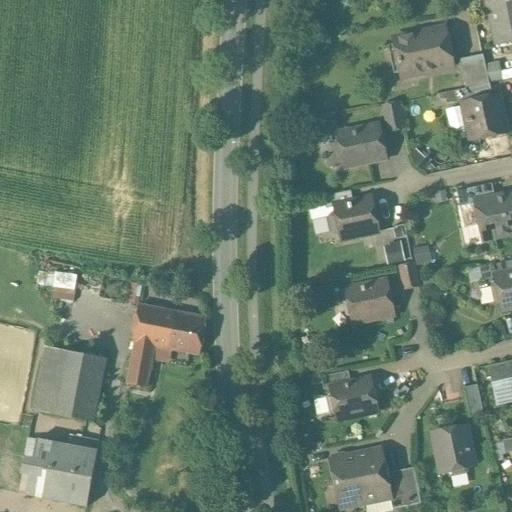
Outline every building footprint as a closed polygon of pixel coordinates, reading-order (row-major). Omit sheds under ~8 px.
[(511,0),(488,0),(492,13),(490,14),(497,46),(511,42),(511,0)] [(445,29),(393,40),(401,79),(453,68),(445,29)] [(484,59),(460,64),(466,89),(489,85),(484,59)] [(500,60),(488,62),(491,81),(503,79),(500,60)] [(466,89),(454,92),(457,104),(462,103),(462,102),(492,96),(489,85),(466,89)] [(492,96),(462,102),(462,103),(471,142),(506,135),(498,95),(492,96)] [(398,104),(384,107),(389,132),(403,129),(398,104)] [(378,127),(338,135),(339,141),(335,145),(338,160),(344,162),(345,168),(385,159),(378,127)] [(492,184),(456,192),(460,207),(475,203),(475,202),(495,198),(492,184)] [(351,192),(323,197),(326,210),(333,208),(353,203),(351,192)] [(511,194),(495,198),(475,202),(475,203),(484,241),(511,235),(511,194)] [(353,203),(333,208),(334,214),(330,217),(333,233),(338,235),(340,240),(380,232),(373,199),(353,203)] [(386,242),(387,263),(404,262),(403,241),(386,242)] [(430,245),(416,247),(418,264),(432,263),(430,245)] [(511,261),(479,269),(482,281),(495,279),(494,278),(511,274),(511,261)] [(413,264),(399,267),(404,291),(418,288),(413,264)] [(54,268),(53,299),(76,299),(76,268),(54,268)] [(511,274),(494,278),(495,279),(496,284),(492,287),(495,303),(500,305),(502,311),(511,308),(511,274)] [(386,282),(346,291),(347,297),(343,300),(347,316),(352,318),(353,323),(393,315),(386,282)] [(207,319),(139,306),(132,343),(135,344),(154,347),(199,356),(207,319)] [(154,347),(135,344),(127,385),(146,389),(154,347)] [(46,348),(34,412),(50,415),(62,351),(46,348)] [(107,360),(62,351),(50,415),(94,424),(107,360)] [(511,361),(488,367),(491,384),(511,379),(511,361)] [(380,414),(372,375),(329,384),(337,423),(380,414)] [(469,414),(482,413),(479,384),(465,386),(469,414)] [(465,427),(430,435),(439,479),(475,471),(465,427)] [(511,439),(503,441),(505,454),(511,452),(511,439)] [(98,452),(36,440),(26,496),(87,508),(98,452)] [(381,451),(355,456),(365,503),(390,498),(391,498),(386,475),(381,451)] [(355,456),(330,462),(340,509),(365,503),(355,456)] [(413,469),(400,472),(407,507),(421,504),(413,469)] [(400,472),(386,475),(391,498),(390,498),(392,510),(407,507),(400,472)]
